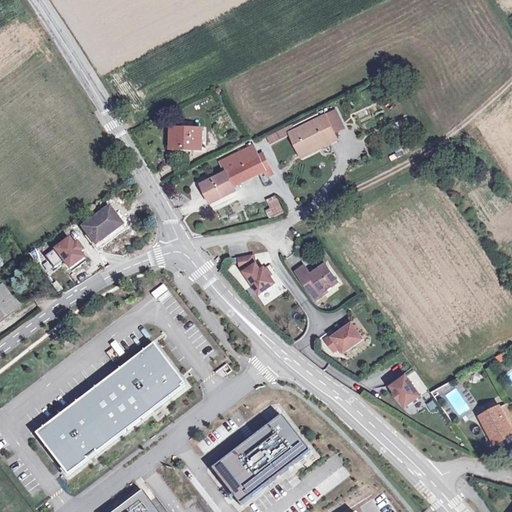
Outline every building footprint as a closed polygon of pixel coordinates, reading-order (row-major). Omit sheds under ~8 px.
[(330,125),(340,120),(336,111),(291,134),(301,153),(326,140),(329,144),(337,140),(333,132),(330,125)] [(344,127),(340,120),(330,125),(333,132),(344,127)] [(269,144),(289,135),(285,127),(266,136),(269,144)] [(200,146),(200,150),(202,150),(202,130),(172,129),(172,149),(192,149),(192,146),(200,146)] [(326,140),(301,153),(303,157),(329,144),(326,140)] [(226,173),(259,156),(253,146),(253,145),(221,162),(223,167),(226,173)] [(263,154),(259,156),(265,168),(266,170),(270,167),(263,154)] [(265,168),(259,156),(226,173),(211,181),(202,185),(205,190),(212,204),(236,192),(233,187),(251,177),(250,175),(265,168)] [(264,199),(272,217),(284,212),(276,194),(264,199)] [(109,208),(99,216),(84,228),(96,246),(123,226),(116,217),(109,208)] [(80,254),(83,252),(78,244),(75,247),(72,248),(68,242),(46,258),(54,269),(64,262),(70,270),(84,260),(80,254)] [(242,268),(246,267),(247,271),(246,272),(261,294),(276,283),(266,268),(262,270),(258,264),(256,264),(254,254),(240,257),(242,268)] [(70,270),(72,273),(86,262),(84,260),(70,270)] [(322,291),(324,294),(339,282),(327,264),(312,274),(305,264),(298,269),(304,279),(302,281),(314,297),(322,291)] [(3,289),(0,290),(0,321),(17,308),(3,289)] [(322,291),(314,297),(316,301),(325,295),(324,294),(322,291)] [(342,348),(346,354),(365,340),(354,324),(335,338),(334,336),(328,341),(336,352),(342,348)] [(186,385),(155,345),(97,390),(129,432),(180,393),(178,391),(186,385)] [(221,378),(232,371),(227,363),(216,370),(221,378)] [(468,380),(486,370),(484,365),(466,375),(468,380)] [(401,382),(392,388),(397,394),(395,395),(400,402),(402,401),(406,408),(421,397),(407,377),(401,382)] [(390,385),(392,388),(401,382),(398,379),(390,385)] [(97,390),(38,435),(70,477),(129,432),(97,390)] [(511,410),(509,404),(500,408),(511,429),(511,410)] [(511,435),(511,429),(500,408),(481,419),(496,445),(511,435)] [(470,420),(476,417),(474,412),(467,416),(470,420)] [(311,453),(283,416),(213,470),(242,507),(311,453)] [(224,438),(216,429),(196,445),(204,454),(224,438)] [(158,511),(144,492),(117,511),(158,511)]
